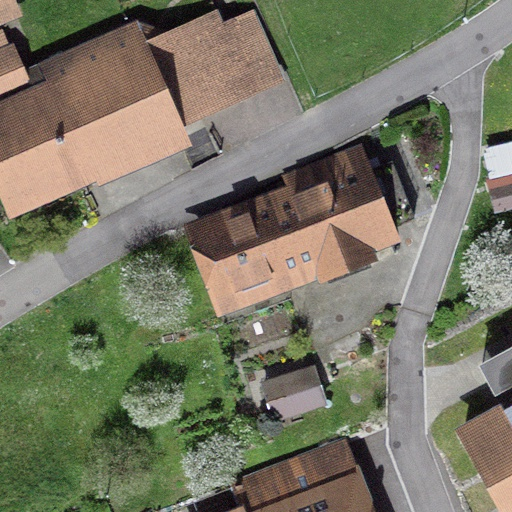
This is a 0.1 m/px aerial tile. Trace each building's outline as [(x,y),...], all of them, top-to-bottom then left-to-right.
[(0,0),(0,214),(173,147),(166,130),(280,85),(246,0),(242,0),(134,43),(126,23),(13,68),(0,33),(0,22),(16,16),(9,0),(0,0)] [(317,179),(175,225),(204,315),(367,262),(364,252),(393,243),(362,148),(312,164),(317,179)] [(304,370),(254,381),(263,421),(313,410),(304,370)] [(511,511),(511,389),(455,422),(505,511),(511,511)] [(233,500),(196,511),(364,511),(341,445),(227,483),(233,500)]
